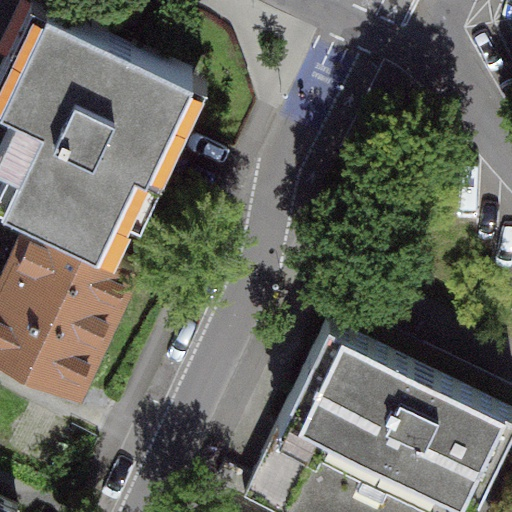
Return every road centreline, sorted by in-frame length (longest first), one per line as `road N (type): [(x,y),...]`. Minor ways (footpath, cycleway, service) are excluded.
road 1 (residential): [(376,0),(340,59),(133,511)]
road 2 (residential): [(395,0),(511,160)]
